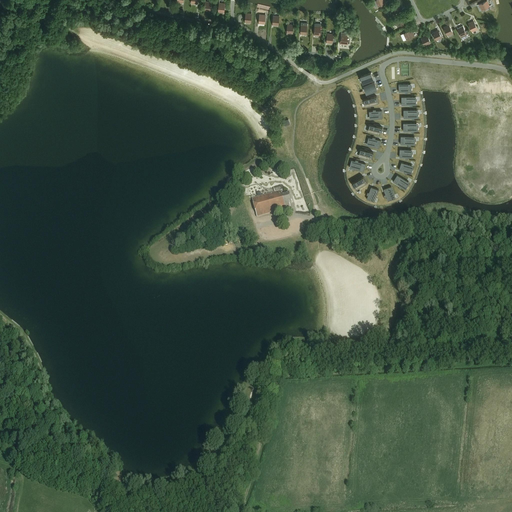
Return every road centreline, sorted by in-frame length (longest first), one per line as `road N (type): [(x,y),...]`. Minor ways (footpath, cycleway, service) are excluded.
road 1 (track): [(424,219),(396,258),(386,331),(279,355),(244,409)]
road 2 (unknown): [(261,226),(321,214),(305,175),(325,121),(319,82)]
road 3 (track): [(511,114),(451,218)]
